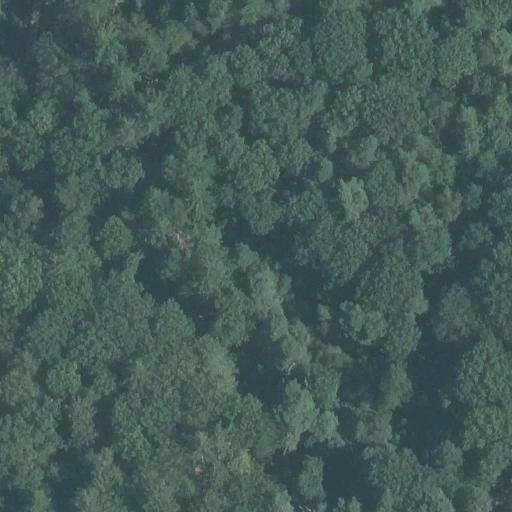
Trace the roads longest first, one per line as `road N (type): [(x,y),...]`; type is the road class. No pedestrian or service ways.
road 1 (track): [(17,116),(165,103),(184,109),(193,124),(252,511)]
road 2 (track): [(38,0),(0,193)]
